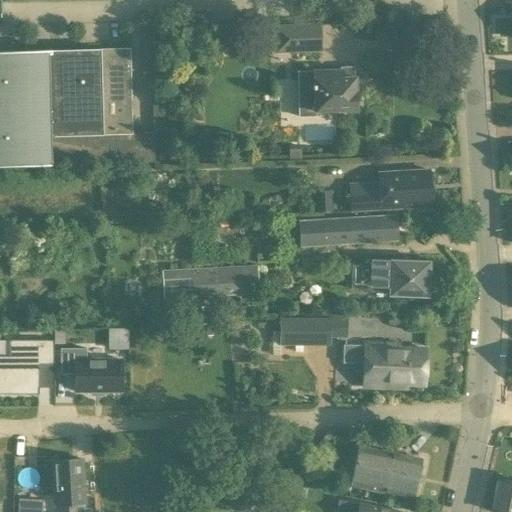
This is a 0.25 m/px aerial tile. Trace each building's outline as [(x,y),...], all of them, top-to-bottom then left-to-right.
[(316,48),(316,24),(273,25),(274,49),(316,48)] [(134,96),(143,95),(143,83),(152,83),(150,25),(140,25),(141,46),(132,47),(134,96)] [(0,166),(154,162),(153,133),(132,133),(130,48),(0,51),(0,166)] [(315,118),(315,111),(357,110),(357,92),(356,92),(356,77),(343,78),(343,70),(297,72),(298,118),(315,118)] [(350,211),(382,209),(382,210),(431,206),(429,170),(380,173),(380,182),(348,184),(350,211)] [(333,212),(332,190),(316,190),(317,213),(333,212)] [(398,241),(397,216),(300,222),(302,247),(398,241)] [(370,286),(390,287),(390,294),(427,296),(429,263),(391,261),(371,260),(370,286)] [(257,263),(162,267),(163,297),(258,294),(257,263)] [(302,317),(281,318),(282,344),(303,344),(302,317)] [(345,339),(345,317),(329,317),(329,339),(345,339)] [(127,329),(107,329),(107,351),(127,350),(127,329)] [(0,356),(0,394),(38,394),(38,388),(38,364),(53,363),(53,340),(9,340),(9,356),(0,356)] [(364,387),(365,387),(398,388),(398,384),(425,385),(426,349),(399,348),(399,345),(366,343),(365,347),(345,346),(345,362),(365,362),(364,387)] [(60,349),(59,375),(74,375),(74,392),(121,392),(121,360),(86,360),(86,349),(60,349)] [(348,491),(349,486),(383,493),(391,456),(357,449),(353,468),(344,466),(339,489),(348,491)] [(420,462),(391,456),(383,493),(412,499),(420,462)] [(76,511),(77,503),(86,502),(83,458),(54,460),(57,504),(59,504),(59,511),(76,511)] [(511,511),(511,481),(502,479),(494,511),(511,511)] [(42,511),(42,500),(18,499),(17,511),(42,511)] [(291,511),(293,501),(271,499),(270,511),(291,511)]
